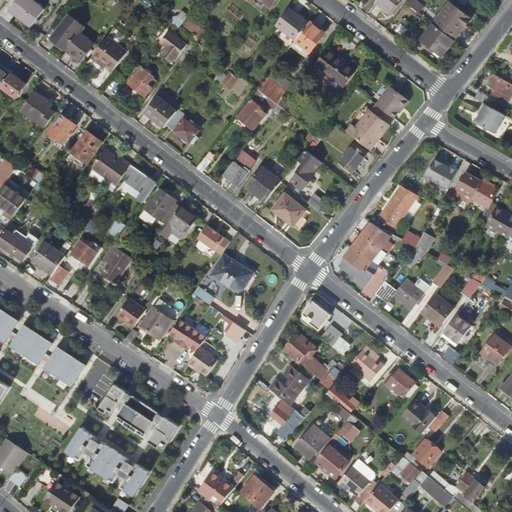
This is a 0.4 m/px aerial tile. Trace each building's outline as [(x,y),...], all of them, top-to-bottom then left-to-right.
[(44,11),(30,0),(18,0),(10,12),(31,28),(44,11)] [(125,3),(121,0),(108,0),(104,6),(116,15),(125,3)] [(275,0),(245,0),(251,4),(254,0),(257,0),(269,9),(275,0)] [(403,0),(381,0),(395,11),(403,0)] [(451,2),(434,24),(453,39),(465,23),(468,25),(473,19),(451,2)] [(277,25),(296,41),(309,24),(290,9),(277,25)] [(179,28),(188,16),(183,12),(178,19),(177,17),(174,18),(171,22),(179,28)] [(52,40),(66,51),(80,34),(85,26),(70,15),(52,40)] [(190,17),(183,26),(197,37),(204,28),(190,17)] [(326,35),(310,23),(309,24),(296,41),(311,53),(326,35)] [(456,41),(468,25),(465,23),(453,39),(455,40),(456,41)] [(444,55),(455,40),(453,39),(434,24),(420,42),(426,47),(429,43),(444,55)] [(171,32),(162,43),(167,48),(162,55),(174,64),(188,45),(171,32)] [(94,45),(80,34),(66,51),(81,62),(94,45)] [(94,57),(107,67),(113,73),(128,54),(108,38),(94,57)] [(358,71),(330,49),(317,65),(345,87),(358,71)] [(105,69),(107,67),(94,57),(92,60),(105,69)] [(0,89),(2,87),(12,73),(12,72),(0,63),(0,89)] [(155,77),(150,72),(151,71),(148,68),(146,69),(142,67),(129,84),(145,97),(146,97),(153,88),(150,85),(155,77)] [(26,83),(12,73),(2,87),(16,98),(26,83)] [(237,78),(231,73),(228,77),(223,73),(217,81),(228,89),(237,78)] [(492,77),(490,79),(491,81),(490,85),(500,91),(497,98),(508,104),(511,96),(511,84),(495,75),(494,77),(492,77)] [(288,93),(268,78),(258,90),(260,91),(267,97),(278,106),(288,93)] [(387,85),(373,102),(394,118),(402,107),(404,108),(409,102),(387,85)] [(263,102),(267,97),(260,91),(258,90),(249,102),(250,103),(237,119),(252,131),(265,114),(254,106),(259,99),(263,102)] [(51,105),(34,92),(23,107),(47,125),(55,114),(49,109),(51,105)] [(146,112),(166,128),(167,127),(178,112),(166,103),(171,98),(162,92),(146,112)] [(481,93),(477,99),(486,103),(490,106),(493,100),(481,93)] [(497,133),(507,115),(490,106),(486,103),(481,111),(483,112),(481,115),(477,122),(497,133)] [(352,125),(347,132),(371,151),(390,126),(366,107),(356,119),(353,117),(351,120),(355,123),(354,126),(352,125)] [(190,144),(196,136),(200,131),(195,127),(197,124),(193,121),(190,124),(185,120),(188,117),(179,111),(178,112),(167,127),(189,144),(190,144)] [(76,126),(61,116),(45,139),(61,151),(64,146),(63,144),(76,126)] [(101,143),(87,132),(71,153),(86,164),(101,143)] [(199,138),(196,136),(190,144),(193,146),(199,138)] [(318,145),(314,142),(307,152),(310,155),(318,145)] [(366,157),(354,148),(341,164),(352,173),(366,157)] [(122,162),(104,149),(86,173),(100,183),(104,177),(116,186),(121,179),(130,167),(131,166),(124,161),(122,162)] [(242,152),(239,157),(225,175),(232,180),(230,183),(238,188),(251,172),(250,171),(256,163),(242,152)] [(322,163),(310,155),(307,152),(299,161),(299,162),(305,166),(292,182),(303,191),(316,174),(315,173),(322,163)] [(212,161),(207,157),(197,170),(203,174),(212,161)] [(6,160),(0,168),(0,167),(0,186),(2,188),(6,183),(8,180),(17,168),(6,160)] [(451,168),(436,160),(427,176),(450,189),(460,170),(452,166),(451,168)] [(247,187),(267,203),(282,183),(283,182),(263,166),(247,187)] [(149,181),(130,167),(121,179),(140,193),(149,181)] [(483,182),(468,174),(460,189),(461,189),(457,196),(471,203),(474,198),(483,182)] [(116,186),(104,177),(100,183),(112,192),(116,186)] [(28,195),(8,180),(6,183),(26,198),(28,195)] [(483,219),(490,222),(499,206),(499,204),(494,202),(500,191),(483,182),(474,198),(489,207),(483,219)] [(0,190),(0,203),(14,214),(26,198),(6,183),(2,188),(0,190)] [(419,202),(422,197),(410,191),(402,187),(380,219),(396,229),(416,200),(419,202)] [(176,200),(161,189),(146,209),(167,224),(170,221),(180,208),(174,203),(176,200)] [(316,194),(309,203),(315,208),(320,212),(326,203),(316,194)] [(304,209),(286,195),(274,211),(299,230),(307,221),(304,219),(307,216),(309,217),(311,214),(304,209)] [(304,209),(311,214),(315,208),(309,203),(304,209)] [(198,219),(181,206),(180,208),(170,221),(167,224),(161,233),(167,238),(171,232),(183,240),(198,219)] [(488,225),(510,238),(511,235),(511,234),(511,213),(499,206),(490,222),(488,225)] [(373,223),(363,236),(387,255),(389,253),(392,248),(386,245),(392,238),(373,223)] [(26,237),(7,224),(0,233),(0,244),(24,261),(39,239),(29,233),(26,237)] [(225,239),(207,226),(198,238),(215,251),(225,239)] [(100,249),(83,236),(73,250),(90,262),(100,249)] [(380,265),(387,255),(363,236),(354,247),(374,261),(380,265)] [(432,241),(423,236),(417,247),(420,249),(426,252),(432,241)] [(35,259),(53,272),(54,272),(66,255),(47,242),(35,259)] [(109,263),(102,258),(94,269),(113,283),(134,255),(122,246),(109,263)] [(368,269),(374,261),(354,247),(340,265),(356,277),(355,278),(365,287),(375,274),(368,269)] [(417,247),(409,261),(412,261),(420,249),(417,247)] [(420,249),(412,261),(420,264),(428,254),(426,252),(420,249)] [(133,259),(139,263),(142,258),(137,254),(133,259)] [(452,258),(443,254),(439,259),(449,265),(452,258)] [(75,261),(66,255),(54,272),(62,278),(75,261)] [(222,280),(221,283),(239,295),(252,273),(223,255),(212,274),(222,280)] [(436,284),(442,288),(456,269),(450,265),(436,284)] [(210,276),(221,283),(222,280),(212,274),(210,276)] [(463,293),(471,299),(478,289),(482,284),(481,283),(474,279),(463,293)] [(416,286),(408,280),(398,292),(395,297),(412,310),(430,288),(421,281),(416,286)] [(377,295),(389,304),(395,297),(398,292),(386,283),(377,295)] [(489,296),(494,290),(484,285),(482,284),(478,289),(489,296)] [(213,301),(215,294),(199,288),(197,294),(213,301)] [(455,308),(437,294),(422,313),(429,319),(431,316),(442,325),(455,308)] [(202,301),(196,297),(188,307),(194,312),(202,301)] [(145,310),(129,298),(116,316),(126,323),(124,324),(131,329),(145,310)] [(332,315),(317,303),(314,304),(305,315),(307,317),(306,319),(320,330),(332,315)] [(511,315),(511,303),(511,305),(506,303),(502,310),(511,315)] [(0,337),(4,340),(18,318),(0,306),(0,337)] [(172,320),(153,307),(140,325),(159,339),(172,320)] [(234,324),(223,315),(215,326),(227,335),(234,324)] [(441,327),(442,325),(431,316),(429,319),(441,327)] [(472,328),(458,316),(441,338),(456,349),(472,328)] [(193,329),(179,320),(169,334),(175,339),(182,343),(193,329)] [(38,363),(52,341),(25,322),(10,344),(38,363)] [(332,326),(322,338),(345,357),(349,353),(337,343),(343,335),(332,326)] [(206,338),(193,329),(182,343),(189,348),(196,352),(206,338)] [(305,366),(317,351),(316,350),(317,348),(308,340),(306,341),(299,336),(286,351),(305,366)] [(488,357),(498,365),(511,348),(497,336),(483,353),(488,357)] [(72,386),(87,364),(59,345),(44,367),(72,386)] [(218,360),(199,347),(196,352),(187,365),(194,370),(195,368),(206,376),(218,360)] [(379,356),(367,347),(364,350),(377,360),(379,356)] [(377,360),(364,350),(353,363),(351,366),(371,383),(384,366),(377,360)] [(495,369),(498,365),(488,357),(485,361),(495,369)] [(277,381),(270,390),(285,401),(292,407),(311,383),(291,367),(286,375),(294,383),(288,390),(277,381)] [(336,368),(323,383),(329,388),(342,373),(336,368)] [(390,384),(410,400),(419,388),(416,385),(417,383),(400,371),(390,384)] [(114,412),(127,391),(115,383),(99,408),(107,413),(109,409),(114,412)] [(336,390),(331,397),(342,406),(352,414),(361,403),(354,397),(350,401),(336,390)] [(143,437),(160,412),(132,394),(116,419),(143,437)] [(404,417),(424,434),(431,426),(438,417),(417,400),(404,417)] [(281,438),(286,443),(306,419),(292,407),(285,401),(273,416),(286,426),(291,420),(296,425),(290,432),(287,429),(281,438)] [(337,413),(348,422),(354,415),(352,414),(342,406),(337,413)] [(449,415),(443,411),(438,417),(431,426),(436,430),(449,415)] [(165,446),(179,425),(165,416),(149,440),(159,447),(161,443),(165,446)] [(361,433),(348,422),(339,433),(352,444),(361,433)] [(78,459),(93,435),(80,425),(64,449),(78,459)] [(319,452),(321,454),(332,441),(315,427),(297,447),(312,460),(319,452)] [(443,453),(427,439),(415,454),(431,468),(443,453)] [(28,453),(8,440),(0,452),(0,465),(14,475),(9,482),(26,493),(34,481),(17,470),(28,453)] [(84,463),(112,482),(126,459),(113,449),(99,441),(84,463)] [(397,449),(406,456),(411,450),(402,443),(397,449)] [(351,463),(332,448),(319,464),(338,480),(351,463)] [(416,481),(423,487),(431,477),(405,457),(400,463),(393,472),(398,476),(400,474),(405,478),(402,483),(405,485),(409,482),(413,484),(416,481)] [(119,486),(133,496),(149,471),(134,463),(119,486)] [(348,492),(350,490),(359,497),(356,502),(363,507),(368,501),(373,495),(366,490),(372,482),(353,466),(342,480),(340,483),(339,484),(348,492)] [(220,491),(228,497),(234,491),(214,474),(199,492),(208,499),(211,502),(220,491)] [(441,480),(437,476),(434,480),(456,498),(460,493),(468,500),(473,504),(486,488),(469,474),(457,487),(450,487),(441,480)] [(262,509),(276,492),(261,480),(258,477),(244,494),(262,509)] [(422,487),(447,508),(456,498),(434,480),(431,477),(423,487),(422,487)] [(263,478),(261,480),(276,492),(278,490),(263,478)] [(405,494),(412,499),(422,488),(422,487),(423,487),(416,481),(413,484),(405,494)] [(71,511),(81,498),(57,482),(44,501),(53,507),(51,511),(53,511),(71,511)] [(395,491),(384,482),(373,495),(368,501),(375,508),(377,507),(382,511),(392,511),(401,502),(392,495),(395,491)] [(220,491),(211,502),(219,508),(228,497),(220,491)] [(195,510),(193,511),(223,511),(219,508),(211,502),(208,499),(204,504),(203,504),(197,511),(195,510)] [(464,505),(472,511),(482,511),(483,511),(482,511),(473,504),(468,500),(464,505)]
